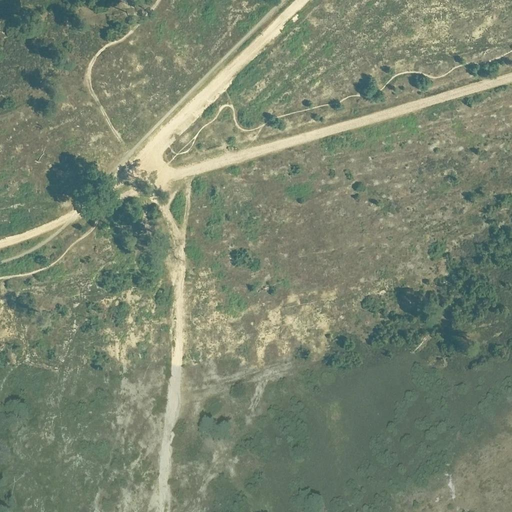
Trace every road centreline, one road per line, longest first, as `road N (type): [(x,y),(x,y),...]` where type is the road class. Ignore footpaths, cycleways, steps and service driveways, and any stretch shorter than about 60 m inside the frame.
road 1 (track): [(511,76),(156,178)]
road 2 (track): [(301,0),(100,203)]
